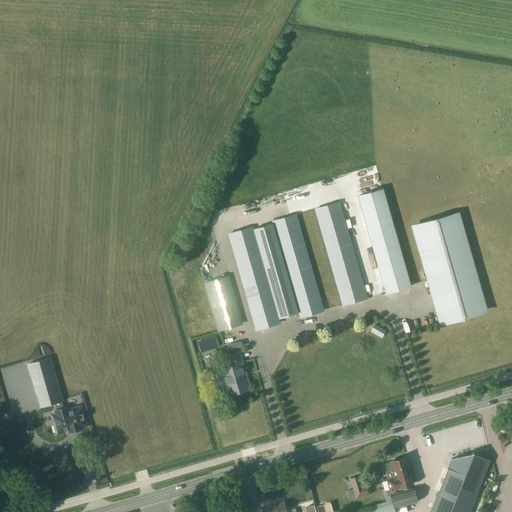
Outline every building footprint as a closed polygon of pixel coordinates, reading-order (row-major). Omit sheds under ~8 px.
[(382,189),(357,196),(385,293),(410,286),(382,189)] [(314,209),(342,305),(366,298),(338,202),(314,209)] [(440,320),(484,307),(456,213),(413,226),(440,320)] [(253,226),(227,234),(255,331),(280,324),(279,319),(298,314),(299,319),(324,312),(296,214),(270,221),(271,224),(254,229),(253,226)] [(21,240),(21,227),(0,225),(0,295),(18,297),(19,286),(4,286),(4,277),(12,277),(18,275),(19,257),(0,255),(0,239),(7,240),(8,240),(21,240)] [(216,318),(219,330),(239,325),(235,312),(238,311),(227,277),(203,284),(213,318),(216,318)] [(381,338),(385,331),(374,325),(370,332),(381,338)] [(215,337),(209,338),(212,347),(217,346),(215,337)] [(227,356),(229,364),(219,367),(221,374),(216,376),(214,379),(216,384),(219,386),(225,384),(228,396),(249,390),(238,353),(227,356)] [(28,364),(36,393),(46,390),(50,403),(55,402),(57,410),(55,410),(56,414),(52,415),(54,425),(52,425),(54,432),(56,432),(57,434),(86,425),(80,406),(66,410),(66,407),(62,408),(60,401),(61,400),(49,358),(28,364)] [(107,422),(89,427),(97,453),(114,448),(107,422)] [(30,469),(51,463),(45,441),(54,439),(51,427),(21,434),(30,469)] [(449,462),(429,511),(468,511),(488,462),(470,455),(470,456),(449,462)] [(405,482),(410,480),(409,474),(413,473),(410,465),(406,466),(404,458),(390,462),(393,469),(392,469),(394,478),(401,476),(402,479),(404,478),(405,482)] [(412,484),(410,480),(405,482),(404,478),(402,479),(401,476),(394,478),(387,480),(390,490),(412,484)] [(356,477),(349,479),(353,490),(359,488),(356,477)] [(361,488),(359,488),(353,490),(355,496),(365,493),(363,487),(361,488)] [(389,496),(393,508),(417,501),(413,489),(389,496)] [(285,511),(282,503),(268,507),(269,511),(285,511)]
